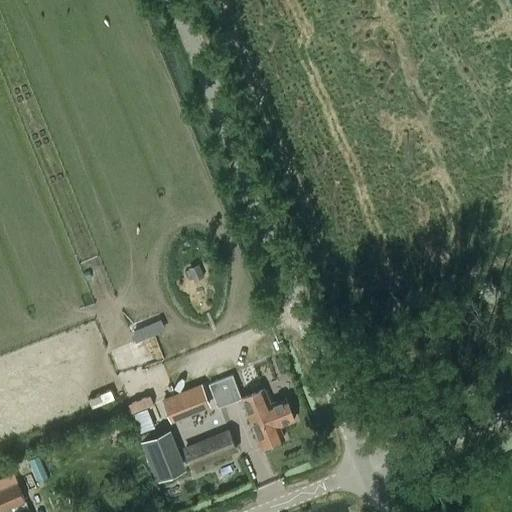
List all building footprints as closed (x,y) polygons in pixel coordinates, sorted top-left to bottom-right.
[(232,375),(209,384),(218,407),(242,397),(232,375)] [(211,404),(205,388),(167,402),(173,419),(211,404)] [(271,406),(264,389),(262,390),(242,397),(262,448),(284,439),(279,424),(294,418),(286,400),(271,406)] [(181,467),(218,452),(212,436),(174,450),(181,467)] [(164,438),(149,444),(161,475),(176,469),(164,438)] [(0,511),(24,501),(25,501),(24,500),(15,478),(13,473),(0,478),(0,511)] [(28,510),(24,501),(0,511),(28,511),(28,510)]
